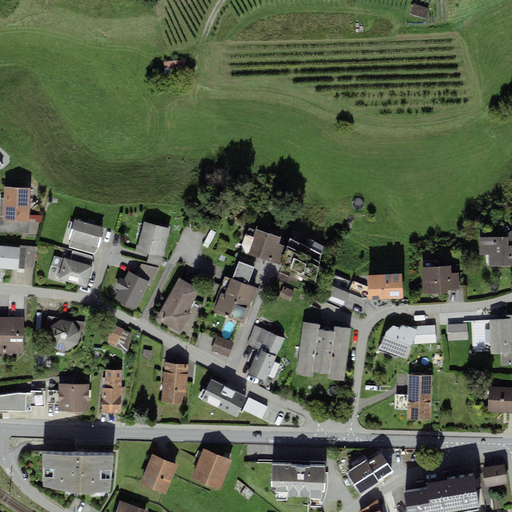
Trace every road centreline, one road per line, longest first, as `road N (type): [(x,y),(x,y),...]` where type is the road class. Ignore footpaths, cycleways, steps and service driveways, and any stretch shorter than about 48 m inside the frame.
road 1 (tertiary): [(0,428),(320,439)]
road 2 (residential): [(320,439),(310,416),(91,302)]
road 3 (residential): [(511,303),(392,310),(371,320),(350,439)]
road 4 (residential): [(449,443),(438,462),(350,511)]
